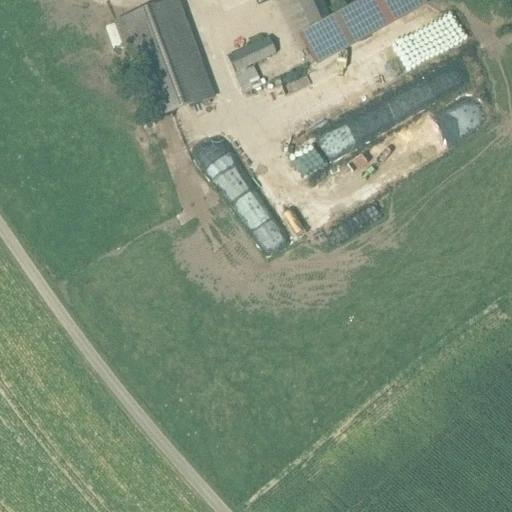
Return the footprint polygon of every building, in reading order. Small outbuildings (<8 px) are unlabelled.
[(297,0),(311,30),(330,20),(320,0),(297,0)] [(317,68),(424,9),(419,0),(366,0),(330,20),(311,30),(299,37),(317,68)] [(176,3),(115,26),(151,123),(212,100),(176,3)] [(371,87),(463,40),(452,19),(360,66),(371,87)] [(269,38),(228,58),(245,92),(259,85),(250,65),(276,53),(269,38)] [(413,93),(280,158),(291,180),(424,115),(413,93)] [(259,120),(269,142),(318,120),(309,98),(259,120)] [(472,108),(305,191),(316,213),(482,130),(472,108)]
